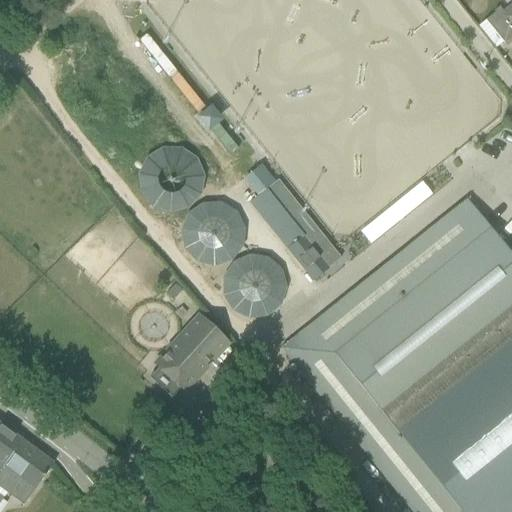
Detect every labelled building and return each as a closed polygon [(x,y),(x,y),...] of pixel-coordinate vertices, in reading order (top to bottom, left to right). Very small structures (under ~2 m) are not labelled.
[(494,14),(484,22),(503,45),(511,37),(511,6),(502,14),(498,8),(493,13),(494,14)] [(261,167),(243,181),(256,198),(274,184),(261,167)] [(256,198),(249,204),(311,282),(340,259),(278,181),(274,184),(256,198)] [(511,511),(511,255),(467,199),(279,350),(409,511),(511,511)] [(237,264),(236,206),(181,208),(182,265),(237,264)] [(179,309),(174,314),(179,320),(185,314),(179,309)] [(186,390),(229,343),(202,318),(158,365),(186,390)] [(0,470),(21,442),(0,426),(0,470)] [(0,489),(22,506),(52,465),(21,442),(0,470),(0,489)]
